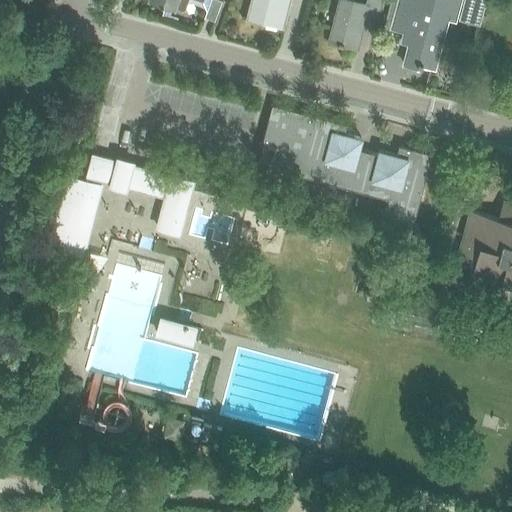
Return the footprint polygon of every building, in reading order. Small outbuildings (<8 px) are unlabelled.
[(154,0),(181,10),(185,8),(188,0),(199,0),(203,1),(203,0),(154,0)] [(220,0),(210,0),(205,16),(215,20),(222,0),(221,0),(220,0)] [(288,0),(289,0),(252,0),(248,16),(280,25),(286,0),(288,0)] [(377,13),(380,0),(366,0),(366,3),(355,0),(339,0),(328,42),(343,45),(343,44),(357,48),(367,10),(377,13)] [(398,0),(391,26),(411,32),(405,60),(434,67),(447,17),(454,19),(459,0),(398,0)] [(464,0),(459,18),(480,24),(486,0),(464,0)] [(369,193),(380,150),(379,150),(378,153),(358,148),(361,138),(344,133),(347,123),(272,103),(261,144),(275,148),(270,167),(369,193)] [(380,150),(369,193),(388,198),(384,214),(413,222),(432,153),(398,144),(396,154),(380,150)] [(111,180),(116,161),(93,155),(87,180),(69,175),(49,250),(83,259),(104,178),(111,180)] [(193,181),(134,166),(129,185),(168,195),(159,228),(179,233),(193,181)] [(241,187),(240,192),(254,196),(260,173),(258,172),(246,169),(246,171),(244,177),(242,184),(241,187)] [(286,193),(283,205),(297,209),(300,197),(286,193)] [(511,206),(503,213),(501,218),(471,209),(456,262),(438,257),(428,292),(464,301),(466,289),(497,296),(501,280),(511,282),(511,206)] [(419,267),(415,280),(429,284),(432,270),(419,267)] [(387,315),(379,313),(377,321),(385,323),(387,315)] [(192,337),(194,327),(194,326),(161,316),(157,333),(187,340),(189,336),(192,337)] [(204,425),(199,441),(216,446),(221,429),(204,425)]
